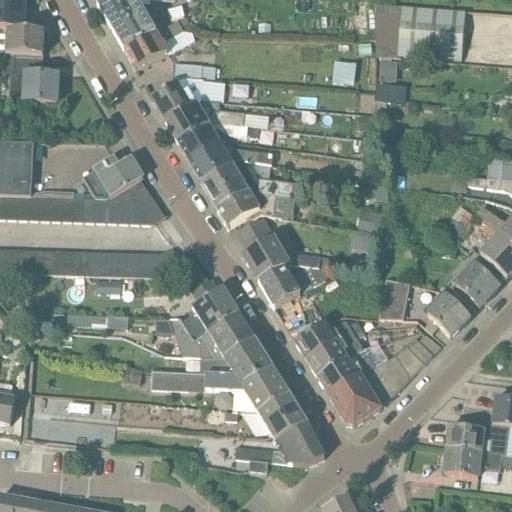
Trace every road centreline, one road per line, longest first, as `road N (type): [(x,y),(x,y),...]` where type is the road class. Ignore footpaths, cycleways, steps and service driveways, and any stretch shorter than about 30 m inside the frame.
road 1 (residential): [(353,464),(61,0)]
road 2 (residential): [(353,464),(380,447),(511,313)]
road 3 (residential): [(194,511),(138,491),(14,481),(0,472)]
